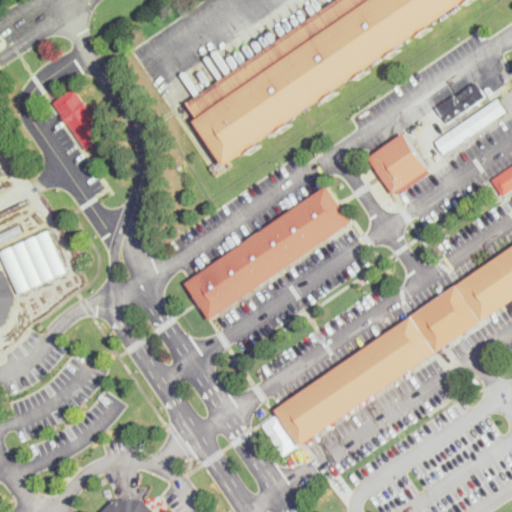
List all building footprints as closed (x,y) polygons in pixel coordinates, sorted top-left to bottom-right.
[(470,0),(228,166),(197,120),(201,118),(190,101),(338,0),(470,0)] [(488,96),(450,123),(439,107),(477,80),(488,96)] [(96,144),(89,149),(57,103),(78,89),(109,135),(99,143),(96,144)] [(511,109),(447,154),(438,140),(511,89),(511,109)] [(431,169),(396,194),(383,175),(371,157),(407,133),(431,169)] [(511,190),(506,195),(495,179),(511,166),(511,190)] [(352,224),(282,272),(217,317),(213,319),(211,317),(200,300),(188,283),(192,281),(329,187),(340,203),(353,223),(352,224)] [(24,230),(1,241),(0,238),(0,233),(21,224),(24,230)] [(70,272),(57,277),(39,236),(51,231),(70,272)] [(57,277),(45,282),(27,241),(39,236),(57,277)] [(45,282),(33,288),(14,246),(27,241),(45,282)] [(21,293),(2,252),(14,246),(33,288),(32,288),(21,293)] [(511,301),(303,442),(301,443),(278,408),(341,363),(413,315),(460,283),(511,247),(511,301)] [(7,324),(0,327),(0,268),(7,271),(18,297),(7,324)] [(264,423),(284,455),(301,444),(280,412),(264,423)] [(104,511),(119,498),(145,499),(158,511),(104,511)]
